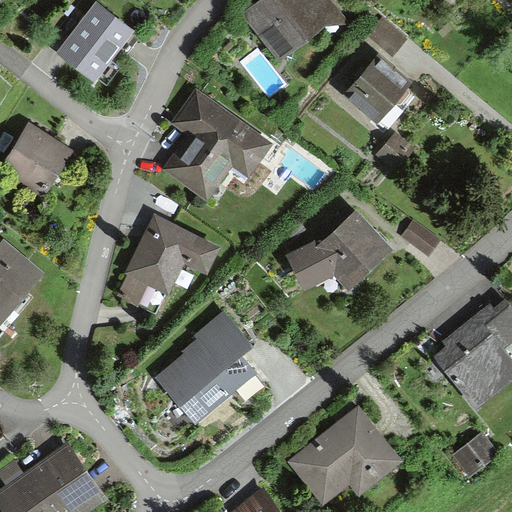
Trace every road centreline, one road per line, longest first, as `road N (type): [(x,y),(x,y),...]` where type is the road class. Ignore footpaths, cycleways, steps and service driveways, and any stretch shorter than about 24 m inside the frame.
road 1 (residential): [(511,240),(164,509)]
road 2 (residential): [(126,149),(70,367),(78,405)]
road 3 (residential): [(211,0),(182,35),(126,149)]
road 4 (residential): [(126,149),(0,51)]
road 5 (residential): [(78,405),(164,509)]
